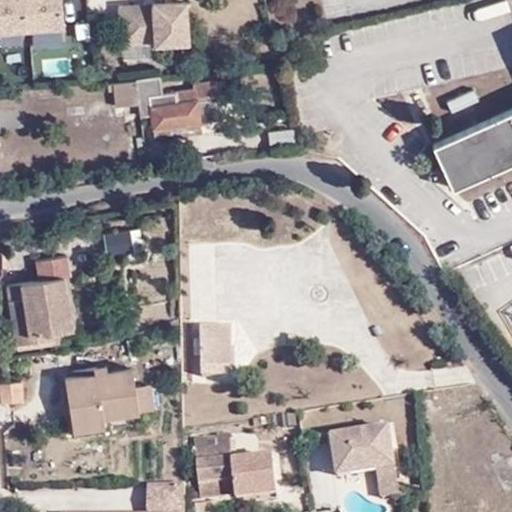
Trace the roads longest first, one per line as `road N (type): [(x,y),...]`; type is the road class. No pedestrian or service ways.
road 1 (residential): [(0,208),(252,172),(304,172),(381,225),(401,250)]
road 2 (unclassified): [(511,409),(401,250)]
